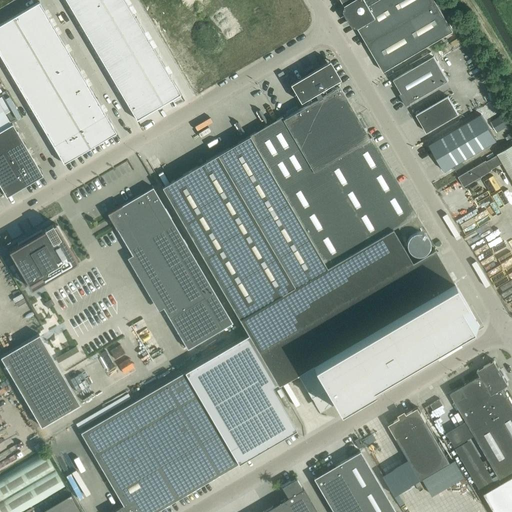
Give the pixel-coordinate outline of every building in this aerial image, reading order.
[(124,0),(66,0),(135,117),(179,92),(124,0)] [(341,0),(347,9),(344,11),(352,25),(394,0),(341,0)] [(453,30),(434,0),(394,0),(352,25),(352,26),(353,26),(358,27),(384,71),(453,30)] [(39,1),(0,23),(0,53),(64,162),(116,131),(39,1)] [(431,51),(410,63),(413,67),(393,79),(401,93),(399,93),(406,105),(448,80),(431,51)] [(239,319),(248,333),(279,385),(298,374),(311,395),(326,386),(339,408),(480,325),(454,281),(434,248),(412,261),(392,228),(397,225),(403,235),(422,224),(370,136),(368,137),(338,86),(337,87),(336,85),(337,84),(336,81),(335,79),(341,76),(330,58),(290,81),(301,99),(305,97),(308,103),(283,119),(281,116),(242,139),(162,187),(239,319)] [(416,114),(426,132),(458,114),(448,96),(416,114)] [(497,132),(510,124),(504,113),(490,122),(497,132)] [(481,114),(429,144),(444,170),(496,140),(481,114)] [(0,185),(6,196),(7,196),(6,195),(41,174),(42,175),(18,133),(19,132),(17,130),(17,131),(12,123),(0,130),(0,185)] [(498,154),(486,161),(486,160),(458,176),(463,186),(488,172),(488,171),(503,162),(511,178),(511,144),(497,153),(498,154)] [(111,171),(115,180),(131,171),(127,162),(111,171)] [(76,201),(96,193),(92,184),(72,192),(76,201)] [(152,187),(129,200),(121,205),(107,213),(116,229),(117,228),(123,239),(187,348),(232,322),(152,187)] [(9,250),(31,288),(77,260),(55,223),(9,250)] [(426,233),(425,233),(425,232),(424,232),(423,231),(422,231),(421,230),(420,230),(419,230),(418,230),(417,230),(416,230),(415,230),(414,230),(414,231),(413,231),(412,231),(411,232),(410,232),(410,233),(409,233),(409,234),(408,235),(408,236),(407,236),(407,237),(407,238),(406,238),(406,239),(406,240),(406,241),(406,242),(406,243),(406,244),(406,245),(407,245),(407,246),(407,247),(408,248),(408,249),(409,249),(409,250),(410,250),(410,251),(411,251),(412,251),(412,252),(413,252),(414,253),(415,253),(416,253),(417,253),(418,253),(419,253),(420,253),(421,253),(421,252),(422,252),(423,252),(424,251),(425,251),(425,250),(426,250),(426,249),(427,249),(427,248),(428,247),(428,246),(428,245),(429,245),(429,244),(429,243),(429,242),(429,241),(429,240),(429,239),(429,238),(428,237),(428,236),(427,236),(427,235),(427,234),(426,234),(426,233)] [(51,299),(44,302),(48,308),(54,304),(51,299)] [(273,389),(279,385),(248,333),(185,371),(80,432),(123,504),(109,511),(153,511),(238,463),(238,462),(296,428),(273,389)] [(0,356),(41,426),(80,403),(39,334),(0,356)] [(480,375),(450,392),(488,458),(484,460),(491,471),(495,469),(502,481),(484,492),(496,511),(511,511),(511,401),(503,387),(509,384),(494,360),(477,370),(480,375)] [(399,417),(388,424),(421,479),(450,462),(418,407),(406,413),(405,410),(398,414),(399,417)] [(360,450),(313,477),(333,511),(396,511),(378,481),(360,450)] [(19,511),(65,486),(44,451),(0,476),(0,511),(19,511)] [(288,497),(261,511),(317,511),(303,488),(302,488),(296,477),(281,486),(288,497)] [(50,504),(41,510),(41,511),(80,511),(69,493),(50,504)]
